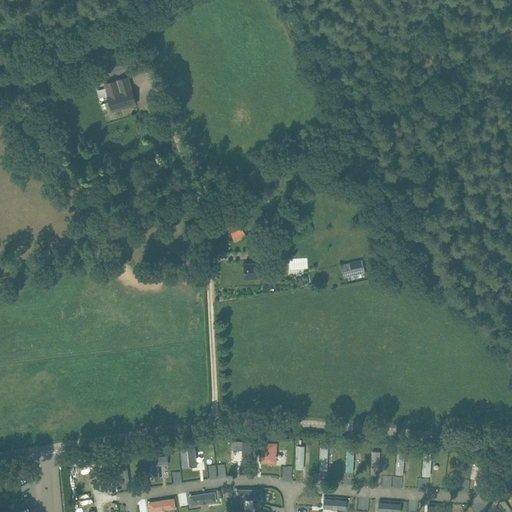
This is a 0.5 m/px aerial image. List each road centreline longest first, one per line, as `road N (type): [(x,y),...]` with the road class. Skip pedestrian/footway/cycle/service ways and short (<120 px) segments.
road 1 (unclassified): [(46,448),(248,422),(511,443)]
road 2 (track): [(177,141),(205,225),(217,424)]
